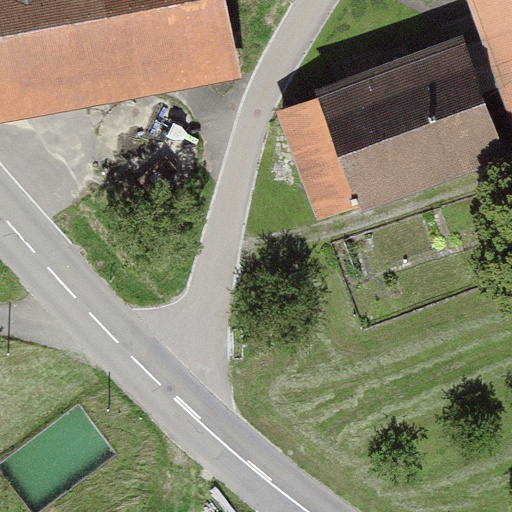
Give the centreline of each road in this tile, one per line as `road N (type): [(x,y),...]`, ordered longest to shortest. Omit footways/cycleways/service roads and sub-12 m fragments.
road 1 (unclassified): [(152,376),(206,327),(252,138),(323,0)]
road 2 (tertiary): [(152,376),(0,209)]
road 3 (tertiary): [(311,511),(152,376)]
road 4 (track): [(152,376),(0,329)]
